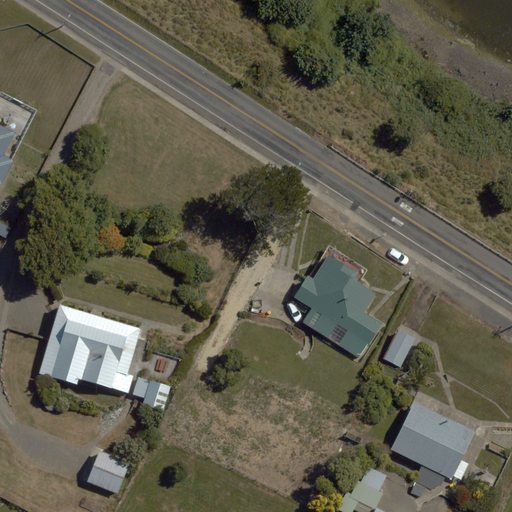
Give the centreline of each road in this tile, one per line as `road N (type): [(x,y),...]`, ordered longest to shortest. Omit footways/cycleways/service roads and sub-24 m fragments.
road 1 (primary): [(123,37),(397,211)]
road 2 (unclassified): [(123,37),(16,231),(0,286)]
road 3 (primary): [(511,284),(397,211)]
